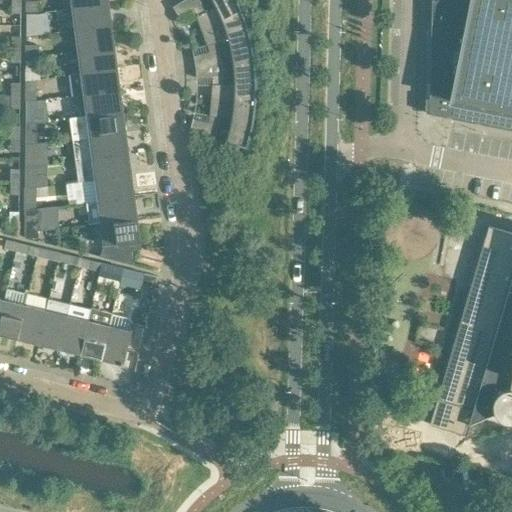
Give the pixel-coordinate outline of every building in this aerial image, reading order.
[(12,0),(12,13),(21,13),(21,0),(12,0)] [(71,0),(72,8),(108,3),(107,0),(71,0)] [(174,7),(180,17),(193,10),(196,16),(201,31),(244,15),(237,0),(183,0),(181,2),(172,8),(174,7)] [(511,0),(438,0),(436,0),(431,0),(430,98),(426,98),(425,113),(511,130),(511,0)] [(27,13),(37,13),(37,1),(27,1),(27,13)] [(111,25),(108,3),(72,8),(75,30),(111,25)] [(37,13),(27,13),(26,25),(36,25),(37,13)] [(196,67),(221,63),(216,43),(228,40),(229,46),(230,51),(231,56),(232,62),(254,59),(249,34),(244,15),(201,31),(207,46),(208,52),(194,55),(196,67)] [(75,30),(78,51),(114,46),(111,25),(75,30)] [(12,36),(11,49),(20,49),(20,36),(12,36)] [(26,57),(36,57),(36,45),(26,44),(26,57)] [(117,68),(114,46),(78,51),(81,72),(117,68)] [(11,49),(11,62),(20,62),(20,49),(11,49)] [(36,57),(26,57),(26,69),(36,69),(36,57)] [(212,84),(210,100),(256,104),(256,84),(254,59),(232,62),(233,67),(233,73),(234,79),(234,84),(222,84),(221,63),(196,67),(197,78),(212,78),(212,84)] [(81,72),(69,74),(72,96),(84,94),(120,89),(117,68),(81,72)] [(11,82),(11,96),(20,96),(20,82),(11,82)] [(36,88),(26,88),(26,100),(36,100),(36,88)] [(122,110),(120,89),(84,94),(87,115),(122,110)] [(0,95),(0,107),(11,108),(11,96),(0,95)] [(11,96),(11,108),(20,108),(20,96),(11,96)] [(26,100),(26,123),(36,122),(36,100),(26,100)] [(193,119),(191,129),(189,129),(188,130),(191,130),(193,131),(225,142),(246,149),(253,123),(256,104),(210,100),(209,116),(208,122),(193,119)] [(87,115),(90,137),(125,132),(122,110),(87,115)] [(11,126),(11,138),(20,138),(20,126),(11,126)] [(25,131),(25,144),(35,144),(36,132),(25,131)] [(90,137),(72,139),(75,160),(128,153),(125,132),(90,137)] [(11,138),(11,151),(20,151),(20,138),(11,138)] [(25,144),(25,156),(35,156),(35,144),(25,144)] [(128,153),(75,160),(78,182),(95,180),(131,175),(128,153)] [(11,169),(11,181),(19,182),(19,169),(11,169)] [(25,175),(25,187),(35,187),(35,175),(25,175)] [(134,196),(131,175),(95,180),(98,201),(134,196)] [(11,181),(10,194),(19,194),(19,182),(11,181)] [(25,187),(25,209),(35,208),(35,187),(25,187)] [(98,201),(87,202),(89,224),(101,222),(137,218),(134,196),(98,201)] [(10,211),(10,227),(19,227),(19,211),(10,211)] [(37,215),(25,215),(25,225),(37,226),(37,215)] [(139,238),(137,218),(101,222),(104,243),(103,243),(104,245),(99,256),(133,264),(131,250),(141,249),(140,238),(139,238)] [(37,226),(25,225),(25,238),(37,238),(37,226)] [(511,232),(488,226),(485,238),(429,424),(466,435),(470,423),(494,412),(495,414),(497,416),(498,417),(500,419),(502,420),(504,421),(506,422),(508,422),(509,422),(511,422),(511,232)] [(18,242),(6,240),(4,247),(16,250),(18,242)] [(39,248),(18,242),(16,250),(37,255),(39,248)] [(39,248),(37,255),(58,261),(60,253),(39,248)] [(79,266),(81,258),(60,253),(58,261),(79,266)] [(81,258),(79,266),(100,271),(102,263),(81,258)] [(123,268),(102,263),(100,271),(121,276),(123,269),(123,268)] [(155,289),(158,276),(145,273),(143,278),(150,288),(155,289)] [(0,332),(17,337),(25,305),(28,294),(7,289),(4,300),(0,315),(0,332)] [(38,342),(48,299),(28,294),(25,305),(17,337),(38,342)] [(38,342),(59,347),(69,304),(48,299),(38,342)] [(69,304),(59,347),(80,352),(90,309),(69,304)] [(91,308),(90,309),(80,352),(101,357),(112,313),(91,308)] [(139,351),(146,326),(133,323),(129,318),(112,313),(101,357),(123,363),(126,348),(139,351)]
